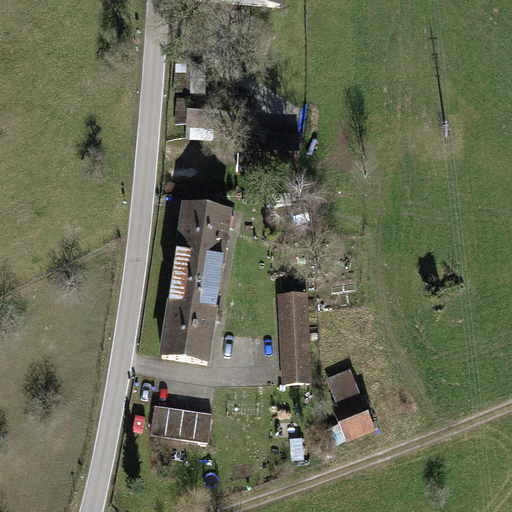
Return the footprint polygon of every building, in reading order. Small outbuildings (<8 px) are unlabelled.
[(301,101),(190,98),(189,139),(207,139),(208,130),(242,131),(241,170),(299,171),(301,101)] [(234,215),(185,208),(164,355),(214,362),(234,215)] [(309,296),(277,297),(279,383),(312,382),(309,296)] [(337,409),(329,412),(342,447),(380,432),(356,371),(327,382),(337,409)] [(214,415),(155,407),(151,438),(210,446),(214,415)]
